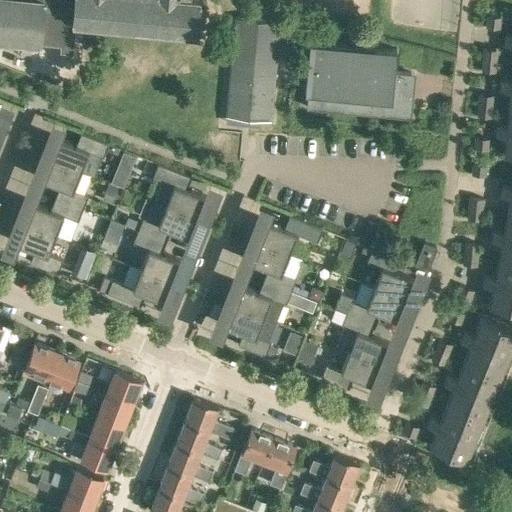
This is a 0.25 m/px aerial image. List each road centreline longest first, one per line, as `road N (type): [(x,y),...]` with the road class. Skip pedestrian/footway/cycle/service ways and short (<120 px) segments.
road 1 (residential): [(381,444),(173,360)]
road 2 (residential): [(173,360),(244,185)]
road 3 (residential): [(173,360),(0,290)]
road 4 (residential): [(381,444),(442,274)]
road 5 (residential): [(117,511),(173,360)]
